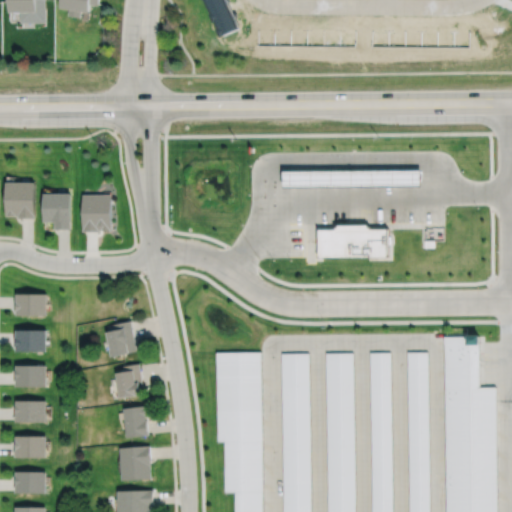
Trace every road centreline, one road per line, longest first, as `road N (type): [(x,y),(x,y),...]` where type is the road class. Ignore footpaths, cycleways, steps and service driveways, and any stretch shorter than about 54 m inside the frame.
road 1 (residential): [(511,301),(290,303),(206,256),(151,256)]
road 2 (secondary): [(511,101),(150,106)]
road 3 (residential): [(151,256),(179,390),(188,511)]
road 4 (residential): [(509,102),(511,301)]
road 5 (residential): [(262,0),(444,6)]
road 6 (residential): [(151,256),(64,264),(0,249)]
road 7 (residential): [(129,106),(132,168),(151,256)]
road 8 (secondary): [(150,106),(0,107)]
road 9 (residential): [(151,256),(150,106)]
